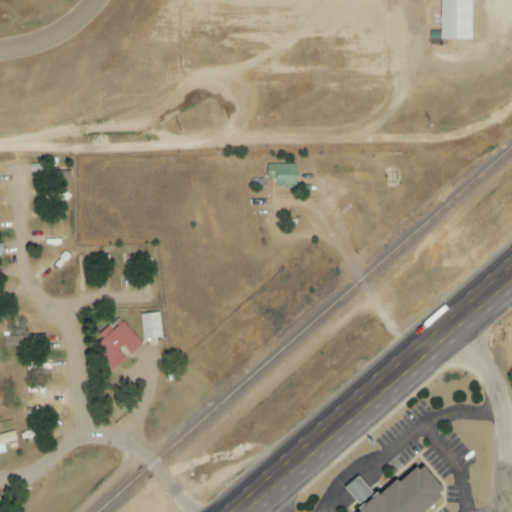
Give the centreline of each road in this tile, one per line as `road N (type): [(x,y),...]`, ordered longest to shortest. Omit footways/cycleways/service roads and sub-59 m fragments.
road 1 (trunk): [(511,261),(229,511)]
road 2 (trunk): [(266,511),(511,297)]
road 3 (residential): [(508,511),(511,455),(502,379),(451,314)]
road 4 (residential): [(0,54),(76,32),(104,0)]
